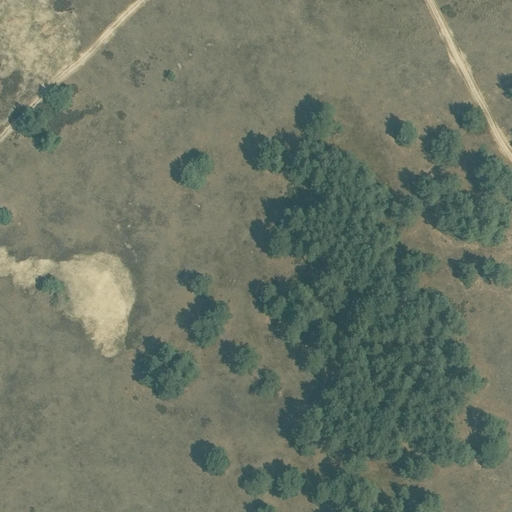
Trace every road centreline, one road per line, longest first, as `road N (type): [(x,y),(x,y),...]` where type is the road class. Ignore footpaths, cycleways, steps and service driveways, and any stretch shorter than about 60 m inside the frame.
road 1 (track): [(138,0),(0,137)]
road 2 (unknown): [(426,0),(511,160)]
